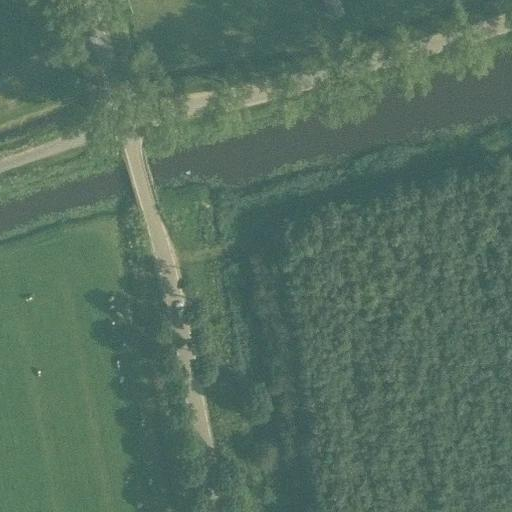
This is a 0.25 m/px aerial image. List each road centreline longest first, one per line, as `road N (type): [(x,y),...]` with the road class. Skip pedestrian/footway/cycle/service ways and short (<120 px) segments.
road 1 (unclassified): [(125,123),(511,22)]
road 2 (unclassified): [(216,511),(167,268),(125,123)]
road 3 (unclassified): [(125,123),(0,165)]
road 4 (unclassified): [(125,123),(89,0)]
